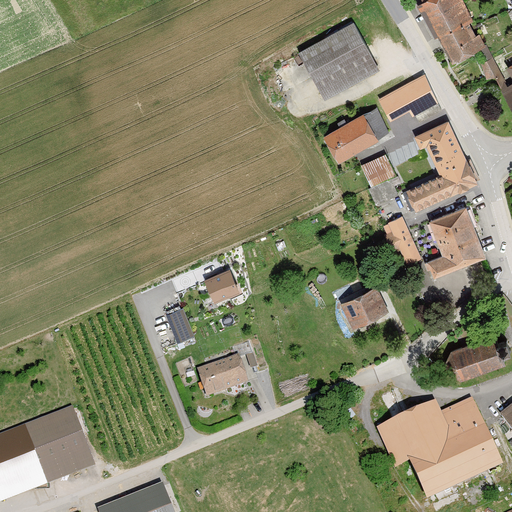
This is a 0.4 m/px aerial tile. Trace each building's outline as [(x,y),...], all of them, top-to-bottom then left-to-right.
[(423,0),(424,2),(422,3),(453,64),(487,46),(481,34),(473,38),(467,26),(473,22),(462,0),(423,0)] [(352,20),(297,49),(324,98),(378,68),(352,20)] [(511,61),(507,65),(511,74),(511,82),(507,85),(492,57),(486,60),(494,76),(501,90),(511,107),(511,61)] [(494,76),(486,60),(480,62),(486,78),(494,76)] [(423,74),(378,97),(390,119),(408,109),(411,115),(438,101),(423,74)] [(363,111),(322,134),(337,159),(378,136),(363,111)] [(421,131),(430,150),(455,138),(446,119),(421,131)] [(430,150),(435,161),(460,149),(455,138),(430,150)] [(435,161),(441,173),(466,161),(460,149),(435,161)] [(372,185),(397,174),(386,151),(361,162),(372,185)] [(466,161),(441,173),(450,192),(475,180),(466,161)] [(441,173),(405,190),(414,209),(450,192),(441,173)] [(391,177),(368,188),(375,203),(397,193),(391,177)] [(465,204),(430,217),(443,253),(426,259),(432,274),(484,255),(465,204)] [(401,214),(388,220),(392,228),(384,231),(392,250),(398,247),(404,261),(418,255),(401,214)] [(230,272),(205,283),(215,305),(240,294),(230,272)] [(374,285),(339,301),(351,326),(386,310),(374,285)] [(186,322),(171,327),(180,354),(195,349),(186,322)] [(496,333),(450,349),(445,359),(450,371),(463,377),(505,362),(502,355),(511,351),(511,342),(510,337),(499,341),(496,333)] [(240,359),(197,375),(204,396),(248,381),(240,359)] [(396,385),(368,398),(381,425),(374,428),(394,469),(409,462),(428,502),(503,467),(470,398),(441,411),(436,399),(409,412),(396,385)] [(511,403),(497,415),(511,433),(511,403)] [(0,432),(0,500),(94,464),(71,406),(0,432)] [(172,511),(163,483),(97,505),(98,511),(172,511)]
